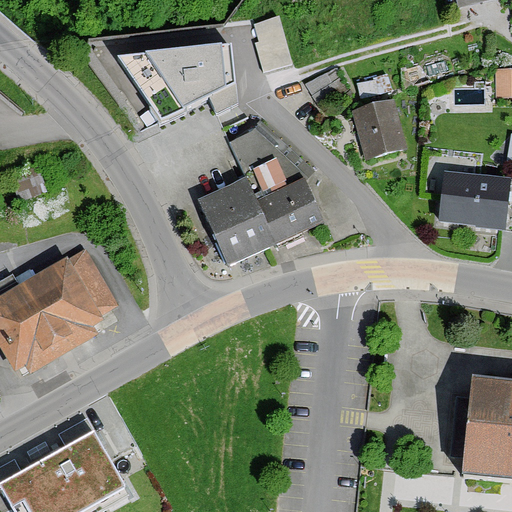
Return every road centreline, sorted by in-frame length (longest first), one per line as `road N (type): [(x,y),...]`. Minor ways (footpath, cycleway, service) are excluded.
road 1 (tertiary): [(0,41),(84,115),(119,164),(196,326)]
road 2 (tertiary): [(511,287),(420,273),(341,276),(263,296),(196,326)]
road 3 (track): [(255,88),(481,24)]
road 4 (tertiary): [(196,326),(0,436)]
